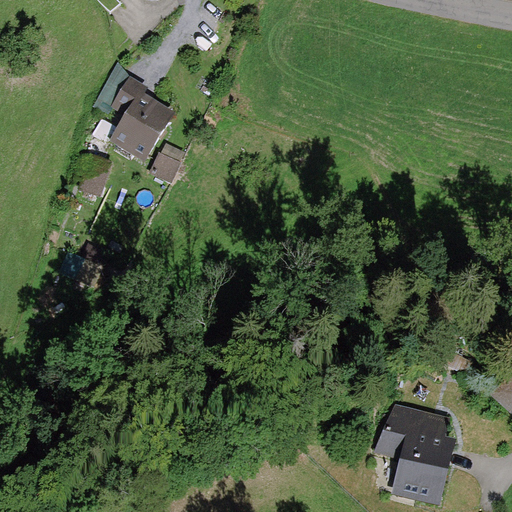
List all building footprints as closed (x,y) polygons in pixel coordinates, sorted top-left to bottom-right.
[(115,0),(99,0),(106,9),(115,0)] [(159,106),(130,81),(111,106),(129,122),(113,143),(143,164),(169,130),(151,117),(159,106)] [(161,183),(173,169),(156,155),(144,169),(161,183)] [(95,193),(105,163),(92,157),(80,186),(95,193)] [(511,371),(492,395),(511,411),(511,371)] [(443,420),(389,408),(379,451),(402,456),(397,477),(415,481),(412,494),(437,500),(450,444),(438,442),(443,420)]
